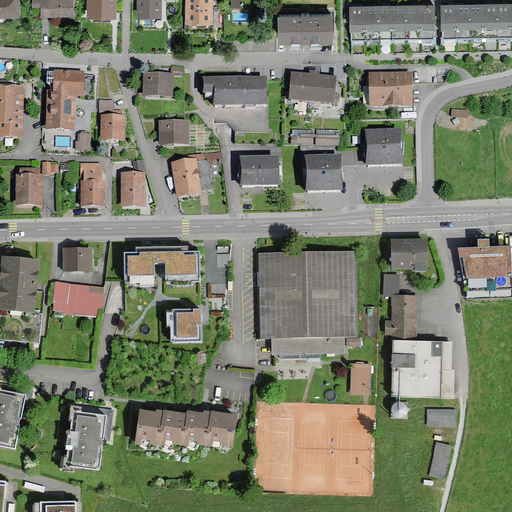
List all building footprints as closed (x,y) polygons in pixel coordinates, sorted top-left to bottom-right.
[(0,0),(0,14),(18,14),(17,0),(0,0)] [(32,0),(33,2),(33,12),(42,12),(42,13),(72,13),(71,0),(32,0)] [(113,0),(89,0),(90,13),(113,14),(113,0)] [(138,0),(139,14),(160,14),(159,0),(138,0)] [(209,32),(209,0),(188,0),(189,19),(191,19),(191,31),(209,32)] [(470,4),(456,5),(456,35),(470,35),(470,4)] [(483,4),(470,4),(470,35),(484,34),(483,4)] [(497,4),(483,4),(484,34),(498,34),(497,4)] [(511,4),(497,4),(498,34),(511,34),(511,4)] [(406,5),(392,6),(393,36),(406,36),(406,5)] [(420,5),(406,5),(406,36),(420,35),(420,5)] [(434,5),(420,5),(420,35),(434,35),(434,5)] [(456,5),(442,5),(442,35),(456,35),(456,5)] [(365,6),(351,6),(351,36),(365,36),(365,6)] [(378,6),(365,6),(365,36),(379,36),(378,6)] [(392,6),(378,6),(379,36),(393,36),(392,6)] [(279,14),(279,37),(332,36),(331,14),(309,14),(309,12),(301,13),(301,14),(279,14)] [(276,23),(233,24),(233,39),(277,39),(276,23)] [(56,96),(48,96),(47,132),(77,133),(77,100),(86,100),(86,75),(56,74),(56,96)] [(292,77),(290,100),(333,104),(335,81),(318,79),(318,75),(311,74),(310,78),(292,77)] [(171,76),(146,76),(145,96),(170,96),(171,76)] [(409,77),(372,78),(372,85),(360,86),(360,93),(366,93),(366,106),(410,106),(409,77)] [(20,82),(0,81),(0,123),(0,132),(0,136),(19,137),(20,82)] [(234,82),(205,82),(205,95),(215,95),(215,108),(266,107),(265,81),(242,82),(242,81),(234,81),(234,82)] [(112,101),(100,101),(100,110),(112,110),(112,101)] [(268,133),(269,107),(266,107),(215,108),(215,124),(227,124),(235,132),(234,145),(275,145),(275,133),(268,133)] [(118,111),(106,111),(105,140),(120,140),(120,129),(123,130),(123,126),(120,126),(121,112),(118,112),(118,111)] [(468,112),(452,111),(451,119),(467,121),(468,112)] [(186,123),(161,124),(161,144),(187,144),(186,123)] [(292,129),(292,144),(340,146),(340,130),(292,129)] [(91,150),(92,132),(78,132),(77,149),(91,150)] [(368,135),(368,165),(401,165),(401,135),(368,135)] [(208,176),(205,162),(207,162),(207,164),(222,164),(221,153),(202,155),(204,163),(199,163),(201,177),(208,176)] [(308,161),(310,189),(345,187),(344,159),(308,161)] [(143,161),(137,162),(139,173),(146,172),(143,161)] [(277,161),(241,162),(242,187),(278,187),(277,161)] [(50,163),(43,163),(43,175),(50,175),(50,173),(57,173),(57,166),(50,166),(50,163)] [(99,165),(81,165),(81,206),(100,206),(101,190),(103,190),(103,183),(101,183),(101,174),(99,173),(99,165)] [(192,165),(177,167),(181,195),(196,193),(192,165)] [(38,171),(21,170),(20,205),(38,205),(38,171)] [(141,177),(122,177),(122,186),(126,186),(126,206),(141,206),(141,195),(143,195),(143,192),(141,192),(141,177)] [(400,246),(393,246),(394,267),(414,267),(414,270),(415,270),(415,271),(426,270),(425,243),(400,243),(400,246)] [(496,244),(461,246),(463,276),(493,274),(494,296),(511,294),(511,250),(496,252),(496,244)] [(136,253),(124,253),(124,281),(155,280),(154,264),(165,264),(165,280),(200,280),(200,252),(188,252),(188,247),(136,248),(136,253)] [(91,250),(68,250),(68,256),(65,256),(65,271),(90,271),(91,250)] [(357,252),(256,253),(258,340),(273,340),(273,354),(295,354),(295,357),(320,357),(320,353),(343,352),(343,338),(358,338),(357,252)] [(39,259),(1,257),(0,290),(0,308),(37,310),(39,259)] [(398,275),(385,275),(384,296),(394,296),(398,296),(398,275)] [(66,304),(68,286),(56,284),(55,303),(66,304)] [(68,286),(66,304),(90,309),(99,312),(103,312),(105,297),(90,295),(91,289),(68,286)] [(398,296),(394,296),(394,323),(386,322),(386,334),(393,334),(393,362),(391,362),(390,364),(392,364),(392,397),(441,398),(442,342),(415,341),(416,297),(398,296)] [(201,310),(173,310),(173,343),(201,343),(201,310)] [(208,357),(116,342),(114,357),(205,372),(208,357)] [(370,366),(355,365),(354,392),(369,392),(370,366)] [(203,387),(111,373),(109,386),(201,401),(203,387)] [(0,442),(15,446),(26,393),(0,388),(0,442)] [(391,402),(391,418),(407,419),(408,402),(391,402)] [(75,409),(68,465),(102,469),(109,413),(75,409)] [(453,409),(429,409),(429,425),(453,426),(453,409)] [(184,443),(188,415),(159,411),(159,414),(143,411),(137,445),(168,450),(169,446),(183,448),(184,443)] [(188,415),(184,443),(214,448),(215,445),(235,448),(240,417),(207,411),(207,415),(189,412),(188,415)] [(451,446),(436,443),(430,474),(445,477),(451,446)] [(0,511),(4,511),(8,483),(0,481),(0,511)] [(77,511),(77,501),(40,502),(40,511),(77,511)]
